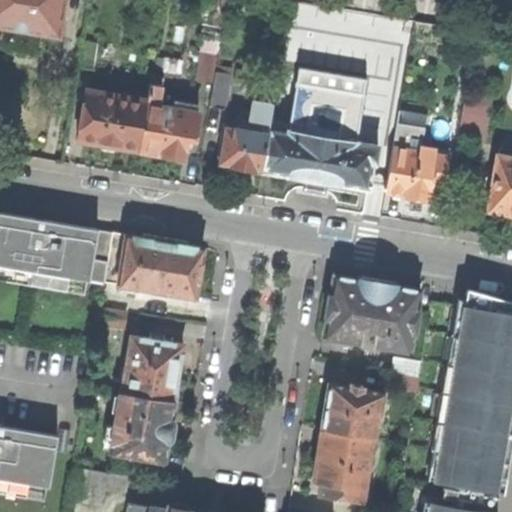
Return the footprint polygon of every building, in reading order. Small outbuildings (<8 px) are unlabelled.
[(0,0),(0,23),(2,24),(37,30),(57,34),(63,0),(0,0)] [(299,69),(297,83),(364,94),(363,96),(386,100),(397,34),(302,18),(294,68),(299,69)] [(37,30),(2,24),(0,37),(0,43),(16,47),(34,50),(37,30)] [(84,41),(79,67),(94,70),(95,60),(98,43),(84,41)] [(196,78),(213,80),(215,71),(218,54),(200,51),(196,78)] [(230,73),(215,71),(213,80),(209,105),(225,108),(230,73)] [(146,99),(146,103),(158,105),(163,77),(151,74),(146,99)] [(289,129),(269,126),(261,171),(305,178),(325,182),(369,189),(373,164),(375,164),(378,145),(356,141),(363,96),(364,94),(297,83),(289,129)] [(85,92),(76,139),(98,143),(102,149),(106,150),(112,151),(119,147),(138,150),(146,103),(146,99),(96,90),(96,94),(85,92)] [(244,167),(261,171),(269,126),(272,103),(254,100),(252,110),(249,130),(231,127),(226,126),(221,155),(219,155),(217,162),(221,166),(227,167),(228,165),(244,167)] [(159,154),(182,158),(186,136),(194,138),(198,112),(158,105),(146,103),(138,150),(159,154)] [(232,121),(231,127),(249,130),(252,110),(242,109),(240,122),(232,121)] [(463,110),(458,139),(485,143),(489,115),(463,110)] [(511,147),(499,146),(488,210),(511,213),(511,147)] [(393,147),(385,191),(406,195),(428,199),(432,177),(443,180),(447,157),(432,154),(421,152),(393,147)] [(325,182),(305,178),(303,188),(313,190),(323,191),(325,182)] [(0,268),(85,283),(103,286),(104,281),(112,231),(0,212),(0,268)] [(108,282),(117,283),(125,233),(112,231),(104,281),(108,282)] [(195,296),(204,247),(165,240),(125,233),(117,283),(195,296)] [(0,283),(82,297),(85,283),(0,268),(0,283)] [(324,318),(322,336),(358,341),(361,321),(376,324),(373,344),(409,349),(412,332),(415,333),(418,308),(416,308),(419,287),(373,280),(332,274),(329,294),(326,294),(322,318),(324,318)] [(117,283),(108,282),(106,296),(114,298),(117,283)] [(492,511),(486,511),(482,510),(483,504),(485,504),(488,503),(491,502),(493,501),(495,498),(496,495),(485,493),(485,487),(490,488),(503,490),(511,437),(511,299),(504,298),(503,300),(466,294),(464,305),(458,304),(423,511),(492,511)] [(101,309),(99,323),(125,327),(127,314),(101,309)] [(128,346),(121,393),(173,401),(177,380),(183,345),(131,337),(130,347),(128,346)] [(395,356),(392,371),(418,375),(421,361),(395,356)] [(392,371),(390,386),(416,391),(418,375),(392,371)] [(364,384),(350,382),(349,385),(329,382),(325,407),(321,429),(372,438),(376,438),(384,391),(364,388),(364,384)] [(111,443),(110,452),(130,455),(129,457),(143,459),(144,457),(164,460),(167,441),(171,440),(172,431),(174,424),(170,420),(173,401),(121,393),(120,392),(114,427),(111,443)] [(0,426),(0,478),(44,486),(47,487),(56,436),(0,426)] [(103,441),(111,443),(114,427),(106,426),(103,441)] [(372,438),(321,429),(317,453),(313,481),(321,482),(319,494),(362,501),(372,438)] [(72,481),(103,486),(124,490),(127,476),(75,467),(72,481)] [(0,493),(42,501),(44,486),(0,478),(0,493)] [(103,486),(72,481),(69,497),(100,502),(103,486)] [(168,505),(167,509),(166,511),(194,511),(194,509),(189,509),(187,504),(176,502),(170,506),(168,505)] [(166,511),(167,509),(126,503),(124,511),(166,511)]
